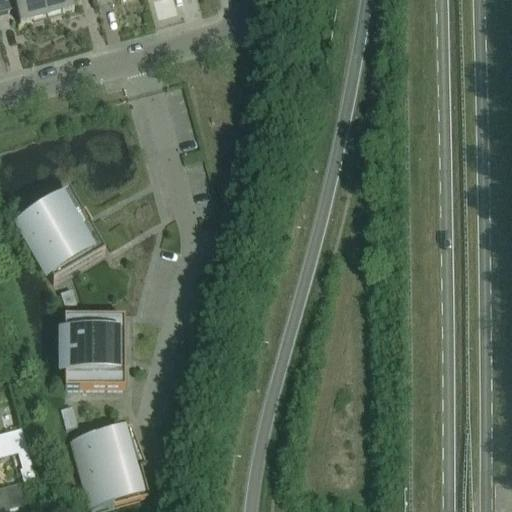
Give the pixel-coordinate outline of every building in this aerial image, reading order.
[(46,21),(40,0),(0,0),(0,17),(16,13),(20,28),(46,21)] [(68,0),(40,0),(46,21),(72,14),(68,0)] [(68,195),(16,225),(52,288),(104,257),(68,195)] [(76,310),(71,295),(59,299),(64,313),(76,310)] [(122,352),(124,352),(123,324),(63,324),(64,396),(124,396),(124,367),(122,367),(122,352)] [(71,412),(59,415),(65,435),(76,431),(71,412)] [(137,459),(132,436),(130,431),(71,448),(88,511),(108,511),(148,501),(140,471),(146,470),(145,468),(137,471),(134,460),(137,459)] [(0,461),(16,457),(21,474),(18,474),(22,488),(35,485),(21,434),(0,439),(0,461)] [(0,511),(15,511),(25,510),(19,488),(0,493),(0,511)]
